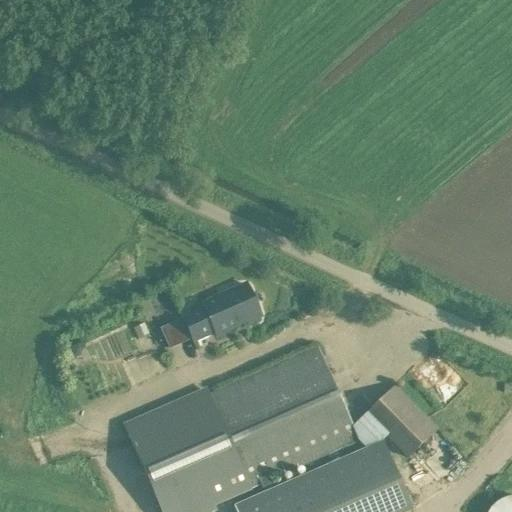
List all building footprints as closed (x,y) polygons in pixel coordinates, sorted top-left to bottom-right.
[(261,316),(246,284),(203,303),(205,308),(183,317),(194,341),(215,331),(217,336),(261,316)] [(451,395),(473,373),(447,345),(424,367),(451,395)] [(265,493),(271,491),(270,488),(273,486),(270,479),(359,439),(353,426),(318,347),(209,396),(207,391),(125,427),(162,511),(204,511),(215,508),(214,504),(260,483),(265,493)] [(395,385),(366,413),(409,457),(438,429),(395,385)] [(475,415),(440,447),(458,467),(493,434),(475,415)] [(368,448),(271,491),(265,493),(235,507),(236,511),(402,511),(412,508),(383,442),(380,443),(368,448)] [(511,511),(511,495),(504,497),(495,502),(488,510),(486,511),(511,511)]
